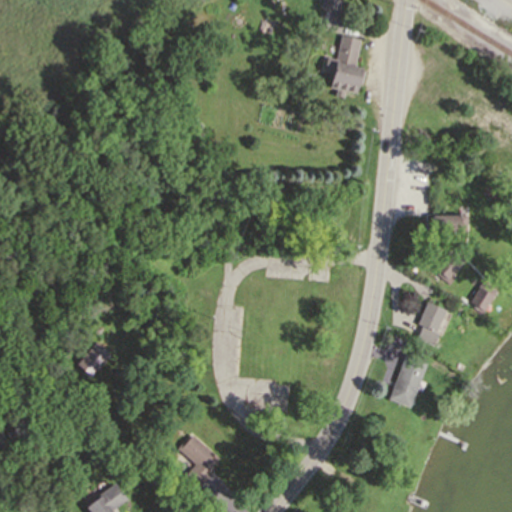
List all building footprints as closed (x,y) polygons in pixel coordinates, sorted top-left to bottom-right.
[(338,0),(336,9),(318,5),(319,0),(338,0)] [(337,34),(358,38),(352,65),(358,66),(353,92),(349,91),(348,98),(332,95),(333,88),(326,87),(337,34)] [(427,214),(463,214),(464,231),(427,232),(427,214)] [(445,249),(459,259),(448,275),(452,277),(448,282),(431,271),(445,249)] [(492,290),(480,312),(465,305),(478,282),(492,290)] [(424,301),(442,309),(432,331),(415,322),(424,301)] [(435,333),(430,345),(413,337),(418,325),(435,333)] [(76,364),(91,377),(111,355),(96,342),(76,364)] [(406,406),(385,397),(403,352),(424,360),(406,406)] [(14,434),(7,438),(2,429),(9,425),(14,434)] [(189,433),(211,451),(208,456),(213,460),(208,467),(212,470),(200,485),(183,472),(191,463),(175,450),(189,433)] [(124,499),(110,509),(111,511),(87,511),(81,503),(112,481),(124,499)]
